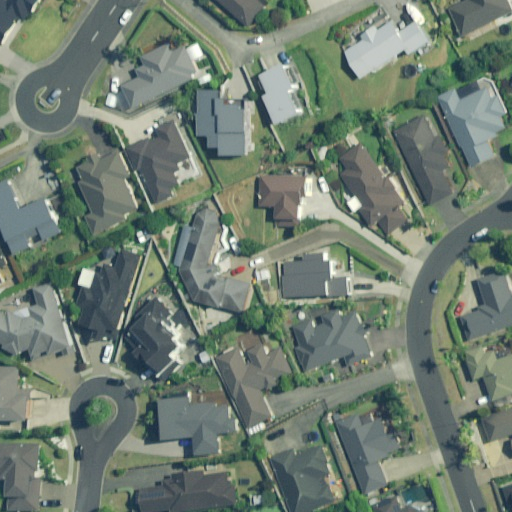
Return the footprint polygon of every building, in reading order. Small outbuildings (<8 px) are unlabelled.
[(47,0),(0,0),(0,50),(4,45),(6,47),(26,18),(29,20),(33,14),(36,16),(47,0)] [(221,0),(252,27),(270,6),(263,0),(221,0)] [(511,0),(469,0),(452,8),(465,36),(511,14),(511,0)] [(399,19),(382,29),(380,26),(364,36),(366,39),(349,50),(367,78),(414,49),(416,54),(437,42),(423,19),(406,30),(399,19)] [(176,42),(145,55),(148,63),(139,67),(143,76),(124,84),(134,106),(201,77),(204,84),(217,79),(214,72),(216,70),(213,63),(202,68),(198,61),(211,55),(206,43),(193,49),(191,45),(179,50),(176,42)] [(285,125),(313,111),(303,91),(308,88),(291,56),(286,59),(278,43),(259,53),(267,69),(265,70),(277,92),(270,96),(285,125)] [(486,86),(483,79),(460,89),(458,85),(439,94),(461,147),(465,146),(474,167),(503,155),(495,137),(501,135),(499,131),(511,127),(506,116),(511,114),(503,93),(496,96),(491,84),(486,86)] [(237,97),(229,97),(230,90),(205,89),(203,136),(218,136),(217,147),(230,147),(230,154),(255,155),(257,108),(251,108),(251,104),(247,104),(247,102),(237,102),(237,97)] [(426,114),(394,131),(433,206),(459,193),(445,167),(453,163),(449,155),(453,153),(444,134),(438,137),(426,114)] [(176,187),(184,183),(180,172),(186,170),(183,164),(198,157),(180,118),(159,127),(163,136),(155,140),(154,137),(130,148),(140,172),(146,169),(162,204),(180,196),(176,187)] [(410,203),(401,190),(405,187),(396,174),(392,177),(366,141),(342,158),(349,168),(342,174),(349,183),(342,188),(348,196),(355,191),(358,196),(351,202),(358,212),(363,208),(377,227),(381,224),(389,235),(411,219),(403,208),(410,203)] [(129,214),(143,208),(130,179),(135,177),(122,150),(103,158),(101,153),(90,158),(91,162),(79,167),(85,180),(81,181),(95,212),(89,215),(98,234),(131,219),(129,214)] [(263,206),(282,206),(281,218),(307,218),(308,207),(315,207),(316,176),(264,175),(263,206)] [(51,197),(26,209),(11,178),(0,183),(0,212),(21,254),(37,246),(34,239),(47,233),(51,240),(68,231),(51,197)] [(256,284),(221,274),(225,272),(219,261),(214,264),(226,222),(226,221),(226,220),(226,219),(225,218),(225,217),(224,216),(223,215),(223,214),(222,213),(221,212),(220,211),(219,211),(218,210),(217,210),(216,209),(215,209),(214,209),(213,209),(212,209),(211,209),(210,209),(209,209),(208,209),(207,209),(206,209),(205,210),(204,211),(203,211),(202,212),(201,212),(201,213),(200,214),(182,270),(200,300),(248,313),(256,284)] [(153,239),(147,228),(137,233),(143,244),(153,239)] [(0,285),(7,282),(0,267),(11,262),(0,238),(0,285)] [(111,341),(112,337),(123,340),(146,255),(123,249),(119,266),(108,263),(106,272),(87,267),(83,283),(86,284),(80,306),(89,308),(85,324),(102,329),(99,338),(111,341)] [(284,297),(345,296),(345,295),(353,295),(353,276),(339,276),(339,261),(330,261),(330,253),(307,253),(307,261),(287,261),(287,274),(284,274),(284,297)] [(481,306),(482,310),(463,316),(471,341),(511,326),(511,277),(510,271),(482,281),(489,303),(481,306)] [(79,352),(77,347),(80,346),(56,281),(35,288),(41,304),(31,307),(34,315),(28,317),(11,310),(9,314),(0,310),(0,340),(11,345),(9,348),(26,355),(27,353),(37,349),(40,356),(58,350),(59,353),(65,351),(67,356),(79,352)] [(191,346),(183,338),(186,335),(173,322),(179,316),(160,297),(139,318),(145,324),(136,334),(147,345),(139,353),(168,381),(187,361),(181,355),(191,346)] [(328,322),(317,326),(314,318),(293,326),(301,346),(297,348),(303,364),(305,363),(308,371),(347,357),(351,367),(377,357),(369,335),(372,334),(368,322),(364,324),(359,310),(345,315),(343,309),(325,316),(328,322)] [(279,415),(266,390),(270,388),(272,391),(284,385),(282,382),(299,374),(286,347),(272,354),(267,343),(246,354),(242,346),(218,358),(241,404),(252,428),(279,415)] [(511,396),(511,355),(502,359),(498,349),(489,353),(486,344),(467,351),(477,381),(488,377),(496,401),(511,396)] [(23,367),(0,366),(0,420),(34,421),(35,389),(22,389),(23,367)] [(235,405),(222,406),(221,402),(195,404),(195,396),(167,399),(171,439),(199,436),(200,454),(226,452),(224,434),(244,432),(242,418),(237,418),(235,405)] [(495,442),(511,435),(511,409),(486,419),(495,442)] [(391,483),(383,465),(392,461),(388,452),(405,444),(398,429),(393,431),(386,417),(366,426),(360,411),(335,422),(367,494),(391,483)] [(0,471),(3,472),(3,480),(13,480),(13,496),(11,496),(12,510),(42,510),(42,443),(0,443),(0,471)] [(316,511),(342,501),(334,483),(326,487),(323,479),(338,472),(326,444),(300,456),(296,447),(271,458),(294,511),(316,511)] [(191,472),(176,474),(177,478),(165,479),(166,485),(145,487),(147,511),(156,511),(176,510),(175,511),(242,505),(239,485),(232,485),(231,472),(207,474),(206,467),(190,469),(191,472)] [(272,493),(272,491),(253,492),(254,505),(279,503),(279,492),(272,493)] [(418,510),(417,506),(404,511),(398,496),(374,507),(375,511),(423,511),(422,508),(418,510)]
